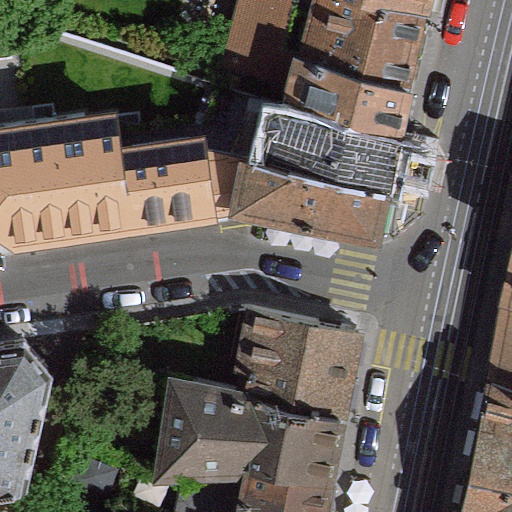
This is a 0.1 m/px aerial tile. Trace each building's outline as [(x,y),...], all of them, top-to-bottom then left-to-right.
[(285,48),(297,0),(245,0),(233,45),(229,59),(287,75),(294,78),(301,53),(295,51),(285,48)] [(331,0),(308,0),(295,51),(301,53),(294,78),(310,82),(317,57),(331,0)] [(425,11),(381,0),(331,0),(317,57),(407,84),(425,11)] [(427,0),(381,0),(425,11),(427,0)] [(57,58),(183,76),(183,70),(0,10),(0,62),(8,66),(9,54),(57,58)] [(51,119),(57,58),(9,54),(8,66),(3,113),(22,115),(51,119)] [(407,84),(317,57),(310,82),(303,109),(396,138),(407,84)] [(174,136),(179,107),(183,76),(57,58),(51,119),(174,136)] [(287,75),(280,101),(303,109),(310,82),(294,78),(287,75)] [(387,183),(396,138),(303,109),(280,101),(272,106),(269,116),(273,123),(276,125),(267,152),(387,183)] [(231,145),(235,114),(179,107),(174,136),(231,145)] [(173,156),(174,136),(51,119),(22,115),(19,152),(23,176),(173,156)] [(231,145),(174,136),(173,156),(188,154),(234,160),(226,197),(238,200),(247,157),(256,150),(231,145)] [(377,229),(387,183),(267,152),(256,150),(247,157),(238,200),(377,229)] [(182,212),(173,156),(23,176),(19,152),(0,154),(0,213),(26,209),(29,234),(182,212)] [(226,197),(234,160),(188,154),(173,156),(182,212),(225,207),(225,202),(226,197)] [(493,375),(511,380),(511,300),(508,299),(493,375)] [(232,353),(243,355),(252,356),(262,306),(242,303),(232,353)] [(248,375),(245,389),(341,410),(357,326),(262,306),(252,356),(248,375)] [(0,341),(0,483),(25,480),(50,368),(24,338),(0,341)] [(248,375),(252,356),(243,355),(240,373),(248,375)] [(476,453),(511,463),(511,380),(493,375),(476,453)] [(180,468),(187,467),(254,463),(255,458),(328,473),(341,410),(245,389),(193,378),(180,468)] [(462,511),(511,511),(511,463),(476,453),(462,511)] [(254,463),(244,511),(320,511),(328,473),(255,458),(254,463)] [(244,511),(254,463),(187,467),(178,511),(244,511)]
